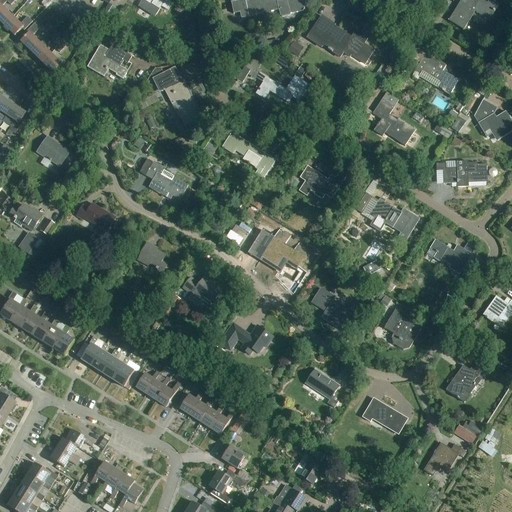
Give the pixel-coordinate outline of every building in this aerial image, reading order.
[(7,2),(8,0),(0,0),(0,9),(2,7),(2,6),(6,2),(7,2)] [(157,14),(164,18),(168,12),(173,4),(167,0),(142,0),(150,5),(160,11),(157,14)] [(272,15),(271,12),(278,11),(278,12),(280,12),(281,17),(282,18),(290,16),(291,15),(303,12),(305,9),(303,0),(254,0),(252,0),(251,0),(245,0),(245,1),(231,4),(234,16),(240,14),(240,18),(249,17),(263,14),(264,17),(265,18),(271,17),(272,15)] [(462,0),(449,21),(464,31),(475,12),(490,21),(499,6),(489,0),(462,0)] [(446,27),(453,7),(440,2),(433,23),(446,27)] [(109,5),(103,14),(109,18),(116,8),(110,4),(109,5)] [(0,22),(4,26),(13,17),(2,7),(0,9),(0,22)] [(13,17),(4,26),(15,37),(22,29),(25,32),(33,23),(28,18),(21,25),(13,17)] [(322,47),(340,58),(343,53),(350,58),(351,56),(365,65),(374,53),(364,46),(368,39),(355,30),(349,40),(334,30),(334,29),(320,19),(307,39),(321,48),(322,47)] [(48,23),(44,27),(49,31),(53,27),(48,23)] [(32,53),(41,44),(33,37),(40,29),(35,25),(27,33),(29,35),(21,43),(32,53)] [(55,50),(65,40),(60,35),(51,45),(55,50)] [(65,40),(55,50),(59,53),(68,44),(65,40)] [(293,43),(289,50),(298,57),(304,48),(295,42),(293,43)] [(43,64),(52,55),(41,44),(32,53),(43,64)] [(110,52),(101,47),(88,68),(104,78),(109,70),(117,75),(116,77),(123,81),(129,72),(118,66),(121,61),(128,65),(132,59),(113,47),(110,52)] [(428,51),(415,73),(421,76),(423,73),(441,84),(438,88),(437,90),(450,97),(459,82),(447,74),(446,76),(442,74),(446,67),(432,58),(434,55),(428,51)] [(52,55),(43,64),(54,74),(63,65),(52,55)] [(387,58),(381,68),(386,71),(393,61),(387,58)] [(251,59),(245,70),(254,76),(261,65),(251,59)] [(167,94),(167,95),(172,105),(179,101),(187,115),(181,118),(186,127),(204,118),(185,81),(183,82),(180,84),(176,86),(172,79),(169,80),(166,75),(165,73),(164,74),(155,79),(153,80),(157,87),(159,86),(162,93),(165,91),(167,94)] [(286,91),(260,74),(257,79),(264,83),(256,95),(265,101),(269,94),(288,106),(292,100),(297,104),(308,87),(300,82),(296,87),(291,84),(286,91)] [(401,74),(399,79),(420,88),(422,83),(401,74)] [(244,97),(254,88),(247,81),(237,90),(244,97)] [(415,91),(412,100),(426,106),(429,97),(415,91)] [(6,117),(13,106),(0,97),(0,98),(0,112),(1,114),(0,115),(0,125),(2,123),(2,122),(6,117)] [(159,116),(167,112),(161,99),(153,103),(159,116)] [(398,121),(390,116),(394,108),(382,101),(373,114),(382,120),(375,131),(383,137),(385,134),(405,147),(416,130),(399,119),(398,121)] [(476,115),(474,119),(478,125),(483,134),(494,127),(502,140),(511,133),(511,122),(506,113),(497,118),(494,115),(497,110),(483,102),(476,114),(476,115)] [(6,117),(2,122),(11,127),(9,131),(15,135),(22,125),(19,123),(25,114),(13,106),(6,117)] [(452,112),(447,118),(454,123),(459,116),(452,112)] [(458,118),(451,129),(458,134),(465,123),(458,118)] [(438,126),(435,131),(448,139),(451,134),(438,126)] [(232,133),(222,148),(234,155),(236,152),(245,158),(244,161),(256,168),(259,170),(256,175),(264,180),(273,167),(266,163),(270,158),(232,133)] [(60,168),(71,153),(49,138),(38,153),(44,158),(45,157),(60,168)] [(138,139),(134,146),(140,150),(144,143),(138,139)] [(0,153),(5,157),(11,149),(4,145),(0,151),(0,153)] [(209,145),(204,152),(212,157),(216,150),(209,145)] [(154,163),(153,164),(147,161),(140,174),(146,177),(153,181),(149,188),(171,200),(173,197),(181,201),(189,186),(174,178),(175,177),(164,171),(165,169),(154,163)] [(437,172),(444,171),(444,184),(452,184),(458,184),(458,188),(469,187),(469,184),(488,183),(487,166),(478,167),(477,167),(477,163),(468,164),(468,162),(457,162),(457,169),(446,170),(446,164),(437,164),(437,172)] [(310,192),(316,197),(322,201),(326,196),(332,200),(348,177),(341,173),(335,181),(330,178),(329,181),(308,167),(300,179),(306,183),(300,193),(306,197),(310,192)] [(294,180),(290,185),(295,188),(299,183),(294,180)] [(258,210),(262,204),(256,201),(253,206),(258,210)] [(385,225),(393,230),(393,229),(402,234),(399,239),(405,243),(420,220),(404,210),(402,214),(394,209),(394,210),(379,201),(379,202),(370,216),(375,218),(375,219),(385,225)] [(359,204),(355,211),(358,213),(360,213),(363,207),(359,204)] [(117,219),(93,205),(90,210),(84,206),(77,217),(84,221),(85,219),(100,228),(98,233),(106,238),(117,219)] [(37,215),(24,206),(20,211),(15,208),(10,216),(16,220),(14,223),(21,228),(23,225),(32,232),(43,216),(38,213),(37,215)] [(252,220),(256,214),(249,209),(245,215),(252,220)] [(0,222),(0,227),(16,235),(19,228),(2,219),(0,222)] [(48,237),(55,225),(47,220),(40,232),(48,237)] [(357,220),(354,226),(363,230),(366,224),(357,220)] [(302,256),(261,230),(254,241),(266,248),(261,256),(275,265),(280,257),(296,266),(302,256)] [(33,236),(23,251),(28,255),(39,240),(33,236)] [(436,241),(430,250),(437,254),(434,259),(440,263),(442,260),(451,266),(449,269),(460,276),(472,256),(464,251),(458,247),(454,253),(436,241)] [(168,266),(163,263),(166,257),(152,250),(153,247),(148,244),(138,261),(148,266),(149,265),(156,269),(155,270),(163,275),(168,266)] [(369,266),(373,274),(381,270),(377,261),(369,266)] [(34,287),(38,281),(29,276),(25,282),(34,287)] [(221,294),(209,284),(210,282),(205,278),(199,285),(190,278),(182,288),(191,295),(188,300),(198,307),(202,301),(209,306),(216,311),(222,303),(217,299),(221,294)] [(54,280),(52,284),(60,289),(63,285),(54,280)] [(449,285),(444,284),(442,292),(443,292),(442,294),(447,296),(446,300),(451,302),(452,297),(453,297),(456,287),(449,285)] [(374,289),(372,293),(378,297),(381,293),(374,289)] [(333,301),(328,299),(330,296),(321,290),(312,304),(321,310),(322,309),(326,312),(321,319),(340,331),(348,319),(355,324),(364,310),(356,305),(351,312),(333,301)] [(22,308),(20,306),(13,302),(18,296),(13,293),(9,300),(10,301),(1,316),(12,323),(22,308)] [(475,295),(472,304),(484,308),(487,299),(475,295)] [(169,318),(182,301),(176,297),(164,313),(169,318)] [(497,297),(484,316),(493,322),(495,319),(504,326),(511,314),(511,302),(509,306),(504,303),(497,297)] [(391,309),(394,303),(385,298),(382,303),(391,309)] [(33,314),(31,313),(24,309),(28,302),(24,300),(20,306),(22,308),(12,323),(23,330),(33,314)] [(78,314),(81,309),(76,306),(72,311),(78,314)] [(43,321),(41,320),(35,316),(39,309),(35,307),(31,313),(33,314),(23,330),(33,337),(43,321)] [(396,310),(384,329),(394,335),(392,339),(393,345),(404,351),(410,350),(420,332),(412,327),(415,322),(396,310)] [(54,328),(52,327),(45,322),(49,316),(45,313),(41,320),(43,321),(33,337),(44,343),(54,328)] [(64,335),(62,333),(56,329),(60,323),(56,320),(52,327),(54,328),(44,343),(55,350),(64,335)] [(256,340),(246,334),(235,326),(222,344),(231,350),(238,340),(245,345),(242,350),(250,355),(253,351),(258,354),(263,347),(266,349),(270,343),(267,341),(271,336),(263,331),(256,340)] [(64,335),(55,350),(65,357),(75,341),(67,336),(71,330),(66,327),(62,333),(64,335)] [(124,342),(127,338),(120,334),(118,338),(124,342)] [(91,366),(101,351),(94,346),(98,340),(94,337),(90,344),(86,342),(80,352),(77,357),(91,366)] [(101,351),(91,366),(101,373),(111,357),(105,353),(109,346),(105,344),(101,351)] [(111,357),(101,373),(112,380),(122,364),(115,360),(119,353),(115,351),(111,357)] [(122,364),(112,380),(125,388),(135,372),(126,367),(130,360),(126,357),(122,364)] [(166,366),(169,361),(163,357),(160,362),(166,366)] [(170,361),(166,366),(173,371),(177,366),(170,361)] [(486,373),(475,365),(471,371),(464,366),(447,391),(465,403),(476,387),(473,385),(479,376),(482,379),(486,373)] [(335,410),(343,398),(336,394),(341,387),(316,370),(306,385),(330,401),(328,405),(335,410)] [(147,395),(156,381),(161,374),(157,372),(153,379),(146,374),(136,389),(147,395)] [(163,385),(156,381),(147,395),(157,402),(166,387),(171,380),(167,378),(163,385)] [(166,387),(157,402),(167,408),(182,386),(178,383),(173,392),(166,387)] [(14,403),(17,399),(18,397),(1,387),(0,389),(0,394),(0,409),(9,415),(10,414),(12,414),(14,411),(13,408),(16,404),(14,403)] [(191,417),(206,394),(202,392),(197,400),(190,396),(181,410),(191,417)] [(223,392),(216,403),(221,406),(225,409),(232,397),(223,392)] [(201,423),(210,409),(216,401),(212,398),(207,407),(200,403),(206,394),(191,417),(201,423)] [(399,436),(409,420),(375,400),(365,416),(399,436)] [(201,423),(211,430),(220,416),(225,409),(221,406),(216,413),(210,409),(201,423)] [(0,424),(2,426),(9,415),(0,409),(0,424)] [(220,416),(211,430),(221,436),(235,415),(231,413),(227,420),(220,416)] [(238,435),(245,425),(238,421),(232,431),(238,435)] [(485,430),(473,422),(470,427),(465,425),(464,428),(480,438),(485,430)] [(454,433),(459,436),(473,445),(477,437),(459,426),(454,433)] [(66,441),(77,448),(80,449),(84,442),(92,447),(94,444),(72,430),(66,441)] [(494,449),(502,437),(492,430),(485,439),(490,443),(488,445),(494,449)] [(292,446),(297,439),(288,433),(284,440),(292,446)] [(77,448),(66,441),(63,439),(57,449),(78,462),(81,458),(73,454),(77,448)] [(104,439),(99,447),(102,449),(105,446),(107,442),(104,439)] [(243,439),(235,447),(239,451),(247,443),(243,439)] [(307,456),(311,450),(298,442),(294,449),(304,456),(305,454),(307,456)] [(492,458),(496,452),(483,442),(479,448),(492,458)] [(451,450),(441,443),(436,451),(435,451),(433,454),(434,454),(423,470),(432,477),(439,466),(448,472),(458,455),(462,458),(466,452),(454,444),(451,450)] [(238,470),(246,457),(231,448),(223,461),(238,470)] [(76,466),(78,462),(57,449),(51,459),(64,468),(69,461),(76,466)] [(313,486),(325,468),(305,455),(294,473),(313,486)] [(284,471),(291,459),(286,456),(275,474),(283,479),(287,473),(284,471)] [(106,483),(115,469),(105,462),(91,484),(95,486),(99,478),(106,483)] [(44,485),(45,483),(49,476),(56,481),(59,477),(51,472),(50,474),(35,464),(29,475),(44,485)] [(116,489),(125,476),(115,469),(106,483),(101,490),(105,492),(110,485),(116,489)] [(240,471),(237,476),(248,484),(251,478),(240,471)] [(219,472),(210,487),(214,490),(210,496),(226,506),(232,497),(224,492),(229,486),(231,487),(235,487),(240,491),(245,489),(248,484),(237,476),(234,482),(225,476),(219,472)] [(52,487),(45,483),(44,485),(29,475),(22,485),(38,495),(39,494),(43,487),(50,491),(52,487)] [(126,496),(134,484),(136,482),(125,476),(116,489),(112,497),(115,499),(120,491),(126,496)] [(86,497),(92,487),(85,483),(79,493),(86,497)] [(134,484),(126,496),(120,505),(123,508),(128,500),(135,505),(145,491),(134,484)] [(45,498),(39,494),(38,495),(22,485),(15,496),(31,506),(32,504),(36,498),(43,502),(45,498)] [(273,503),(288,511),(294,511),(295,511),(297,511),(300,511),(308,502),(284,487),(277,498),(276,498),(273,503)] [(265,498),(262,496),(257,493),(254,498),(261,503),(265,498)] [(36,511),(39,508),(32,504),(31,506),(15,496),(8,507),(15,511),(26,511),(29,508),(35,511),(36,511)] [(288,511),(273,503),(273,504),(266,499),(263,505),(270,509),(268,511),(288,511)] [(193,503),(187,511),(218,511),(204,503),(201,508),(193,503)]
